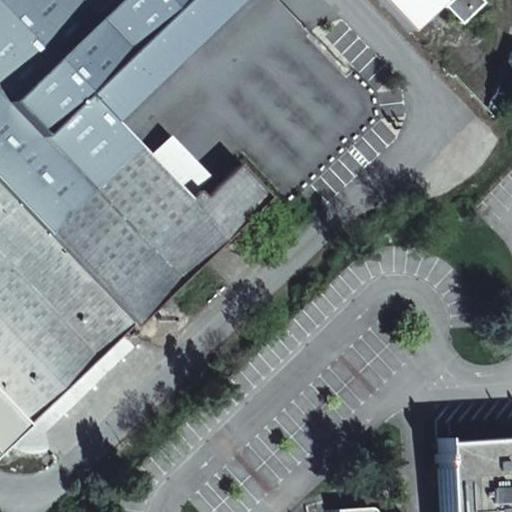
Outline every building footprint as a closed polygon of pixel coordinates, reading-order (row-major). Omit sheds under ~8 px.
[(139,34),(174,0),(108,0),(90,17),(0,102),(0,189),(42,234),(133,148),(98,111),(79,92),(139,34)] [(0,0),(0,102),(90,17),(72,0),(0,0)] [(380,0),(409,30),(442,0),(380,0)] [(477,0),(451,0),(443,7),(460,24),(481,3),(477,0)] [(158,52),(139,34),(79,92),(98,111),(158,52)] [(154,125),(133,146),(183,198),(204,177),(154,125)] [(182,200),(179,196),(133,148),(42,234),(0,189),(0,396),(25,423),(130,324),(101,293),(191,210),(182,200)] [(511,208),(511,165),(487,191),(509,212),(511,208)] [(191,193),(182,200),(191,210),(101,293),(130,324),(264,199),(231,167),(197,197),(191,193)] [(509,212),(487,191),(473,200),(498,223),(509,212)] [(0,447),(25,423),(0,396),(0,447)] [(511,511),(511,442),(436,448),(440,511),(511,511)]
